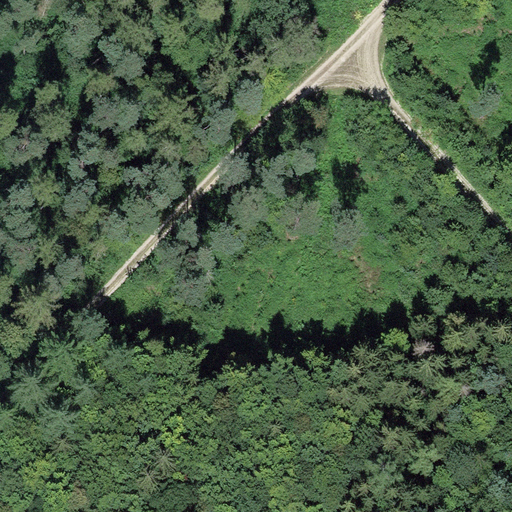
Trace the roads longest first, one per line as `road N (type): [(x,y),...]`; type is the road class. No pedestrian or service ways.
road 1 (track): [(0,403),(398,0)]
road 2 (track): [(336,57),(511,249)]
